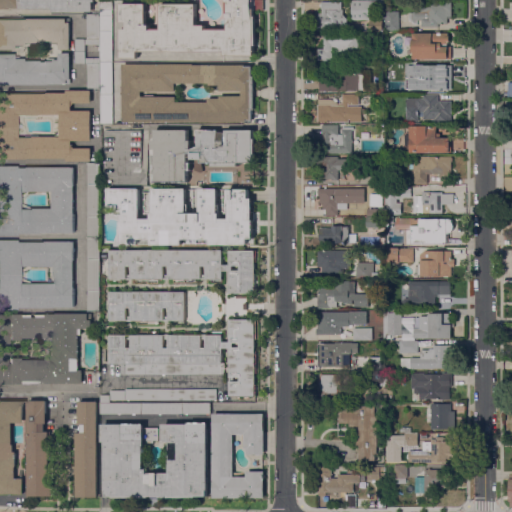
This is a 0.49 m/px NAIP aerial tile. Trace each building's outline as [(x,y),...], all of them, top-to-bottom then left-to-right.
[(96,0),(96,1),(95,1),(95,2),(94,2),(94,11),(92,11),(92,13),(52,13),(52,9),(48,9),(48,10),(0,10),(0,0),(96,0)] [(138,51),(138,58),(121,58),(121,29),(126,29),(126,22),(121,22),(121,3),(146,3),(146,25),(150,25),(150,30),(160,30),(161,4),(196,4),(196,25),(205,25),(205,30),(228,30),(228,0),(263,0),(263,10),(254,10),(254,16),(256,16),(256,45),(254,45),(254,55),(224,55),(224,52),(138,51)] [(100,15),(100,1),(113,1),(113,63),(100,63),(100,58),(100,52),(100,44),(100,15)] [(382,1),(382,6),(374,6),(374,20),(352,20),(352,1),(382,1)] [(86,36),(101,36),(101,26),(109,26),(109,2),(99,2),(99,14),(85,14),(86,36)] [(348,19),(348,29),(317,29),(317,18),(317,13),(322,13),(322,8),(321,8),(321,2),(342,2),(342,9),(344,9),(344,15),(348,19)] [(413,20),(412,20),(412,12),(418,12),(418,2),(451,2),(452,18),(448,18),(448,24),(439,24),(439,26),(422,26),(422,20),(418,20),(418,25),(415,25),(413,23),(413,20)] [(400,31),(386,31),(385,11),(400,11),(400,31)] [(86,52),(86,58),(100,58),(100,63),(100,88),(88,88),(88,64),(75,64),(75,52),(75,38),(87,38),(87,15),(100,15),(100,44),(86,44),(86,52)] [(22,46),(18,46),(18,48),(12,48),(12,50),(0,50),(0,18),(66,18),(66,22),(70,22),(70,51),(59,51),(59,44),(57,44),(57,45),(46,45),(46,44),(22,44),(22,46)] [(383,21),(383,31),(370,31),(370,21),(383,21)] [(447,44),(447,46),(451,46),(451,60),(438,60),(438,61),(425,61),(425,60),(412,60),(412,33),(448,33),(448,36),(450,36),(450,41),(447,44)] [(349,35),(349,34),(359,34),(358,60),(349,60),(349,51),(337,51),(337,48),(332,48),(332,50),(333,50),(333,53),(332,53),(332,61),(318,61),(318,50),(324,50),(324,34),(349,35)] [(0,84),(0,53),(13,53),(13,55),(19,55),(19,58),(23,58),(23,60),(38,60),(38,61),(47,61),(47,58),(59,58),(59,53),(70,53),(70,78),(71,78),(71,84),(0,84)] [(113,63),(112,123),(99,123),(100,88),(100,63),(113,63)] [(392,73),(405,73),(405,63),(425,63),(425,73),(430,73),(430,75),(456,75),(456,91),(392,90),(392,73)] [(123,121),(123,64),(193,64),(193,65),(252,66),(252,76),(254,76),(254,109),(252,109),(252,120),(244,120),(244,122),(123,121)] [(356,65),(356,64),(361,64),(361,74),(363,74),(363,90),(338,90),(338,91),(319,91),(319,74),(323,75),(323,76),(332,76),(332,78),(334,78),(334,65),(356,65)] [(67,161),(67,159),(0,158),(0,93),(66,93),(66,90),(91,90),(91,103),(74,103),(72,107),(72,110),(91,111),(91,140),(72,140),(72,145),(75,148),(91,148),(91,161),(67,161)] [(317,105),(341,104),(341,95),(343,95),(343,94),(359,94),(359,105),(348,105),(348,106),(362,106),(362,122),(351,122),(351,119),(348,119),(348,122),(318,122),(317,105)] [(406,98),(424,98),(424,94),(438,94),(439,101),(452,101),(452,114),(453,114),(453,122),(435,122),(435,119),(423,119),(423,112),(419,112),(419,121),(406,121),(406,98)] [(323,153),(323,125),(338,125),(339,134),(342,134),(342,130),(343,130),(343,127),(354,127),(354,130),(352,130),(352,140),(353,140),(353,143),(352,143),(352,153),(323,153)] [(410,153),(410,146),(408,146),(408,145),(405,145),(405,134),(410,134),(410,126),(437,126),(437,138),(452,138),(452,152),(450,152),(450,153),(410,153)] [(188,130),(188,140),(191,140),(191,149),(192,149),(198,146),(198,130),(219,130),(219,132),(226,132),(226,130),(254,130),(254,139),(255,139),(255,154),(253,154),(253,163),(237,163),(237,166),(212,166),(212,163),(200,162),(200,158),(191,159),(191,152),(187,153),(187,163),(190,163),(190,171),(187,171),(187,182),(154,182),(153,168),(152,168),(152,155),(156,155),(156,149),(152,149),(152,141),(155,141),(155,130),(188,130)] [(332,180),(332,179),(326,179),(326,180),(323,180),(323,156),(338,156),(338,159),(350,159),(350,170),(339,170),(339,180),(332,180)] [(440,173),(428,174),(428,184),(414,184),(414,181),(413,179),(414,177),(414,169),(410,169),(410,157),(414,157),(414,156),(451,156),(451,157),(452,157),(453,159),(453,161),(452,161),(452,173),(449,173),(450,175),(449,177),(446,179),(444,178),(444,177),(440,177),(440,173)] [(87,238),(87,164),(99,164),(99,238),(87,238)] [(0,235),(0,165),(16,165),(16,167),(74,167),(74,233),(16,233),(16,235),(0,235)] [(372,174),(384,174),(384,185),(372,185),(372,174)] [(412,186),(412,199),(397,199),(397,204),(401,204),(401,216),(385,216),(385,186),(412,186)] [(120,241),(119,241),(118,229),(120,229),(120,223),(122,222),(122,211),(109,211),(109,205),(107,205),(107,189),(139,189),(140,219),(151,219),(151,213),(151,204),(153,204),(153,189),(186,188),(186,204),(188,204),(188,213),(200,213),(200,189),(217,189),(218,204),(220,204),(220,219),(229,219),(229,190),(249,190),(249,199),(252,198),(253,220),(254,238),(247,238),(248,245),(210,245),(210,239),(182,240),(182,245),(151,245),(151,239),(137,239),(137,241),(139,241),(139,243),(138,243),(138,245),(120,245),(120,241)] [(365,189),(365,203),(348,203),(348,209),(338,209),(338,215),(326,215),(326,209),(323,209),(323,203),(320,203),(320,196),(318,196),(318,189),(365,189)] [(454,193),(454,204),(442,204),(443,213),(430,213),(430,207),(423,207),(422,191),(430,191),(430,192),(443,192),(443,194),(454,193)] [(381,194),(369,193),(368,205),(380,206),(381,194)] [(380,217),(380,218),(382,218),(382,226),(380,226),(380,228),(375,228),(368,228),(366,228),(366,217),(380,217)] [(453,223),(454,225),(454,228),(453,230),(451,232),(449,233),(450,244),(406,244),(406,230),(396,230),(396,218),(427,218),(427,219),(453,219),(453,222),(453,223)] [(332,228),(332,226),(349,226),(349,234),(356,234),(356,242),(342,242),(342,244),(319,244),(319,228),(332,228)] [(99,248),(100,276),(100,311),(87,311),(87,238),(99,238),(99,248)] [(0,309),(0,239),(16,239),(16,241),(74,241),(74,307),(16,307),(16,309),(0,309)] [(99,248),(108,248),(108,276),(100,276),(99,248)] [(386,248),(414,248),(414,262),(399,262),(399,264),(386,264),(386,248)] [(318,273),(318,251),(337,251),(337,250),(352,249),(352,268),(344,268),(344,273),(318,273)] [(255,292),(255,293),(247,293),(247,298),(237,298),(237,293),(230,293),(230,271),(223,271),(223,279),(110,279),(110,250),(223,250),(223,265),(229,265),(229,251),(255,251),(255,273),(256,273),(256,292),(255,292)] [(426,251),(452,251),(452,259),(455,259),(455,267),(452,266),(452,276),(420,276),(420,254),(426,251)] [(374,262),(374,272),(381,272),(381,278),(357,278),(357,262),(374,262)] [(355,294),(369,294),(369,307),(354,307),(354,301),(353,301),(353,304),(336,303),(336,307),(319,307),(319,288),(335,288),(336,281),(355,281),(355,294)] [(451,281),(451,295),(438,295),(438,297),(435,297),(436,303),(434,303),(434,306),(409,306),(409,281),(451,281)] [(110,320),(110,292),(191,292),(192,295),(191,297),(192,300),(191,302),(192,304),(191,306),(192,308),(191,311),(192,313),(191,316),(192,318),(191,320),(185,320),(110,320)] [(317,335),(317,328),(318,328),(318,312),(349,312),(349,311),(367,311),(367,324),(354,324),(354,325),(350,325),(350,326),(341,326),(341,334),(317,335)] [(402,330),(413,330),(413,328),(419,327),(419,316),(429,316),(429,313),(451,313),(451,320),(454,320),(454,327),(452,327),(452,339),(429,339),(429,338),(414,338),(402,338),(402,339),(383,340),(383,312),(402,312),(402,330)] [(0,383),(0,351),(9,351),(9,358),(20,358),(20,359),(42,359),(42,357),(50,357),(50,350),(52,350),(52,343),(54,343),(54,335),(52,336),(52,339),(42,340),(42,338),(20,338),(20,339),(9,339),(9,346),(0,346),(0,314),(29,314),(29,317),(33,317),(33,313),(88,313),(88,320),(92,320),(92,328),(82,328),(82,335),(79,335),(79,360),(78,360),(78,370),(83,370),(83,383),(0,383)] [(255,322),(256,322),(256,338),(255,338),(255,351),(256,351),(256,373),(255,373),(255,384),(256,384),(256,396),(230,395),(230,348),(223,348),(223,363),(224,363),(224,374),(121,374),(121,364),(109,364),(109,335),(126,335),(126,334),(130,334),(130,335),(136,335),(136,334),(159,334),(159,335),(164,335),(164,334),(169,334),(169,335),(174,335),(174,334),(196,334),(196,335),(201,335),(201,334),(206,334),(206,335),(211,335),(211,333),(223,333),(223,342),(229,342),(229,320),(255,320),(255,322)] [(372,327),(372,340),(354,340),(353,327),(372,327)] [(418,341),(418,353),(399,352),(399,341),(418,341)] [(335,343),(352,343),(352,353),(350,353),(350,367),(318,367),(319,343),(335,343)] [(452,345),(453,368),(435,368),(435,369),(411,369),(411,368),(401,368),(401,358),(421,358),(421,351),(429,351),(429,349),(433,349),(433,345),(452,345)] [(414,388),(412,388),(412,374),(425,373),(425,374),(443,374),(443,373),(450,373),(450,378),(452,377),(453,387),(450,387),(450,399),(442,400),(442,399),(425,399),(420,399),(419,392),(415,393),(414,388)] [(341,374),(341,386),(339,386),(339,395),(319,395),(319,382),(321,382),(321,375),(341,374)] [(380,386),(380,376),(390,376),(390,385),(380,386)] [(100,403),(100,395),(110,395),(110,390),(125,390),(125,389),(217,389),(217,400),(110,401),(110,403),(100,403)] [(359,391),(370,391),(370,403),(359,403),(359,391)] [(0,400),(24,400),(24,422),(12,422),(12,444),(14,444),(14,452),(16,452),(16,467),(16,478),(24,478),(24,494),(0,494),(0,400)] [(28,401),(47,401),(47,424),(45,424),(45,432),(49,432),(49,446),(52,446),(52,459),(49,459),(49,482),(52,482),(52,496),(28,496),(28,401)] [(98,497),(76,497),(76,433),(81,433),(81,425),(79,425),(79,402),(98,402),(98,497)] [(211,403),(211,413),(100,414),(100,403),(110,403),(211,403)] [(370,403),(370,406),(375,406),(376,416),(377,416),(378,447),(377,447),(377,453),(375,453),(376,460),(360,461),(360,445),(357,445),(357,432),(356,432),(356,426),(350,426),(350,423),(339,423),(339,406),(359,406),(359,403),(370,403)] [(451,404),(452,411),(455,411),(456,431),(431,431),(431,404),(451,404)] [(213,498),(213,414),(264,414),(264,455),(247,455),(247,449),(245,449),(245,434),(234,434),(234,477),(247,477),(247,472),(265,472),(265,498),(213,498)] [(104,442),(102,442),(102,424),(144,424),(144,428),(159,428),(159,440),(154,440),(154,443),(151,443),(151,440),(143,440),(143,469),(147,469),(147,474),(170,474),(170,442),(163,442),(163,424),(189,424),(189,423),(208,423),(208,490),(207,490),(207,496),(196,496),(196,498),(160,498),(160,496),(149,496),(149,498),(113,498),(113,496),(106,496),(106,491),(105,491),(104,442)] [(398,433),(401,433),(401,427),(411,427),(411,429),(418,429),(418,446),(405,445),(405,442),(398,442),(398,433)] [(409,462),(409,451),(417,451),(417,450),(423,450),(423,451),(431,451),(431,439),(442,439),(442,441),(449,441),(449,453),(452,453),(452,458),(446,458),(446,462),(409,462)] [(408,478),(406,478),(406,483),(394,483),(394,465),(408,465),(408,478)] [(357,483),(354,483),(354,487),(354,489),(352,492),(318,492),(317,466),(332,466),(332,478),(339,478),(339,475),(349,474),(349,471),(354,471),(354,474),(361,474),(357,483)] [(367,480),(367,467),(384,467),(384,471),(380,471),(380,473),(384,472),(384,478),(380,478),(380,480),(367,480)] [(428,469),(428,468),(431,468),(431,469),(451,469),(451,478),(451,481),(450,481),(450,486),(438,486),(438,489),(436,489),(436,491),(425,491),(425,469),(428,469)] [(415,493),(415,476),(425,476),(425,493),(415,493)]
